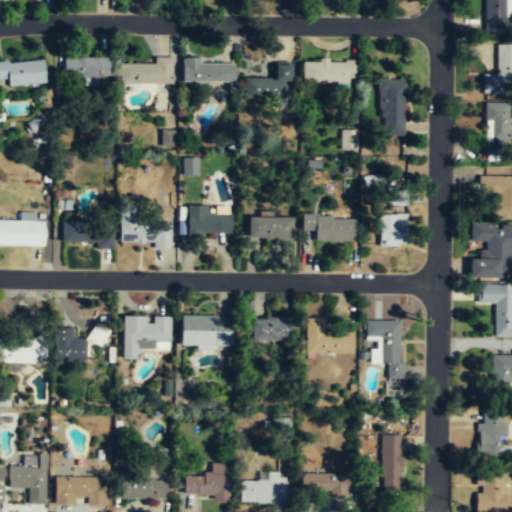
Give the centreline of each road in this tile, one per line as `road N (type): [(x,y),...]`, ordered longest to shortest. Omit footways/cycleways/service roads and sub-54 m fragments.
road 1 (residential): [(438,27),(434,511)]
road 2 (residential): [(0,25),(438,27)]
road 3 (residential): [(0,277),(434,284)]
